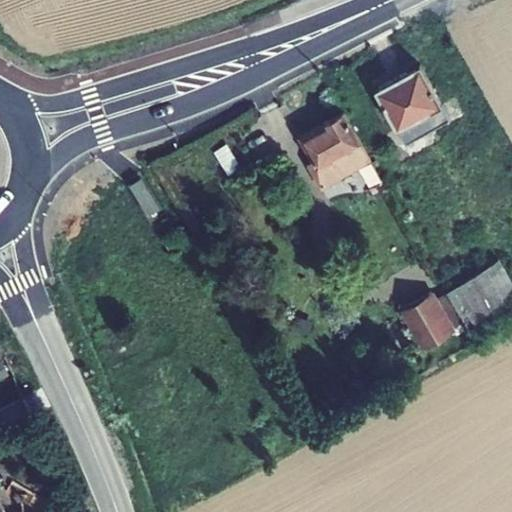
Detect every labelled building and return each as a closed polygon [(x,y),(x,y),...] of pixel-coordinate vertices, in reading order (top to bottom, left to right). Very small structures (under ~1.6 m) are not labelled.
[(419,63),(376,87),(399,128),(429,111),(436,123),(450,115),(419,63)] [(324,183),(369,157),(342,110),(301,134),(315,157),(310,160),(324,183)] [(429,111),(399,128),(406,140),(436,123),(429,111)] [(159,205),(145,177),(136,182),(150,210),(159,205)] [(479,240),(432,269),(474,334),(511,310),(511,280),(498,258),(492,261),(479,240)] [(429,290),(400,307),(424,346),(452,329),(429,290)]
